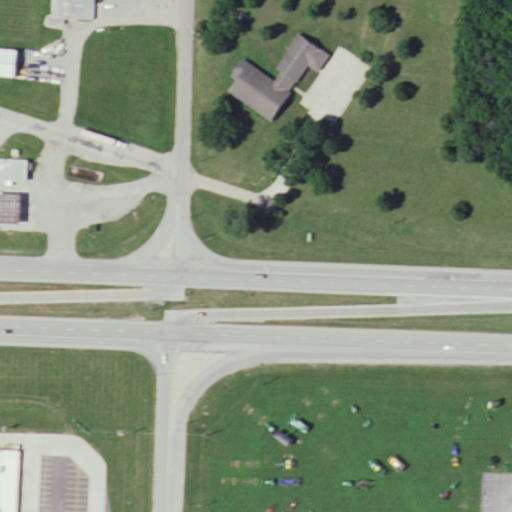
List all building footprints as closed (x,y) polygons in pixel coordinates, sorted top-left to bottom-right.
[(96,0),(53,0),(54,21),(96,21),(96,0)] [(231,95),(273,123),(322,50),(300,35),(276,70),(281,74),(276,82),(244,61),(232,78),(239,82),(231,95)] [(20,51),(0,49),(0,77),(18,79),(20,51)] [(0,183),(28,183),(28,161),(0,160),(0,183)] [(0,225),(21,225),(21,196),(0,195),(0,225)] [(0,511),(0,447),(16,448),(13,511),(0,511)]
